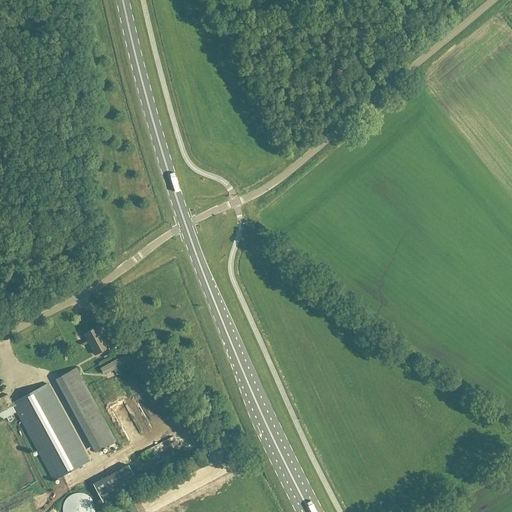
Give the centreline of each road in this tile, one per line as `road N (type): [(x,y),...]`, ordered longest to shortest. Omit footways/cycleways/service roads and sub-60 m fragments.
road 1 (unclassified): [(186,227),(291,169),(493,0)]
road 2 (primary): [(309,511),(186,227)]
road 3 (primary): [(186,227),(121,0)]
road 4 (unclassified): [(0,339),(186,227)]
